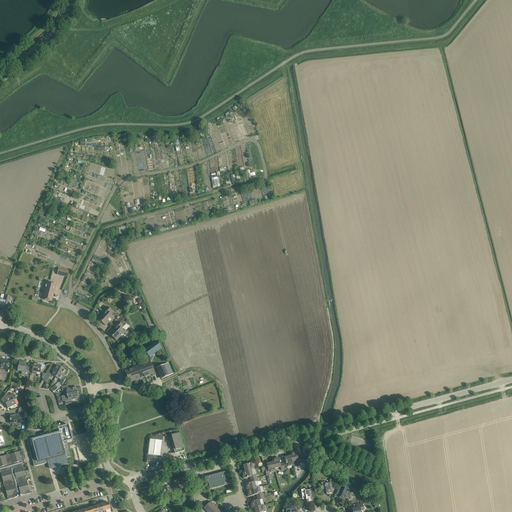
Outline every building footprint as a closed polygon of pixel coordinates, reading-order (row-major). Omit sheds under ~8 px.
[(68,277),(69,270),(59,268),(57,275),(68,277)] [(56,284),(51,283),(45,281),(43,291),(45,292),(43,299),(51,301),(56,284)] [(2,307),(6,309),(7,309),(11,297),(5,295),(4,299),(0,297),(0,305),(2,306),(2,307)] [(105,326),(109,322),(113,317),(110,314),(112,311),(107,307),(102,312),(105,314),(100,320),(101,322),(102,322),(105,326)] [(123,326),(119,323),(123,318),(122,317),(118,321),(116,323),(113,326),(116,329),(111,335),(112,336),(113,337),(116,340),(124,332),(121,329),(123,326)] [(145,350),(148,354),(150,357),(162,348),(157,341),(145,350)] [(0,368),(7,370),(8,366),(9,362),(5,361),(5,359),(0,359),(0,360),(0,368)] [(149,361),(140,365),(145,377),(154,373),(149,361)] [(30,366),(26,366),(27,363),(19,362),(18,371),(23,372),(22,375),(28,376),(30,366)] [(161,378),(173,373),(168,363),(157,368),(161,378)] [(41,370),(43,370),(45,366),(43,365),(42,365),(42,364),(40,364),(37,364),(37,365),(33,364),(32,374),(35,374),(35,373),(40,373),(41,370)] [(49,370),(46,375),(49,377),(51,374),(56,377),(61,368),(56,365),(52,371),(49,370)] [(129,383),(145,377),(140,365),(129,369),(125,371),(129,383)] [(66,371),(61,368),(56,377),(61,380),(59,383),(62,385),(65,379),(62,377),(66,371)] [(65,390),(67,395),(77,392),(76,387),(68,388),(68,385),(61,386),(62,390),(65,390)] [(67,395),(64,396),(65,401),(66,405),(72,403),(71,400),(79,398),(77,392),(67,395)] [(1,401),(5,403),(6,403),(7,406),(6,406),(8,409),(16,405),(14,399),(13,399),(9,396),(6,394),(1,401)] [(26,412),(27,412),(25,407),(19,409),(18,416),(10,415),(10,420),(10,423),(20,424),(21,418),(24,418),(24,412),(26,412)] [(68,445),(70,445),(69,443),(69,441),(67,442),(63,427),(58,428),(58,429),(31,436),(31,435),(26,437),(30,451),(28,452),(29,456),(31,455),(34,466),(35,466),(36,473),(49,469),(50,471),(56,470),(56,467),(61,465),(61,466),(72,463),(70,457),(71,457),(68,445)] [(175,453),(184,451),(179,433),(171,436),(173,442),(172,442),(175,453)] [(150,438),(147,462),(157,459),(157,456),(160,456),(163,436),(159,435),(150,438)] [(351,443),(368,450),(371,442),(354,436),(351,443)] [(0,457),(0,470),(1,470),(2,473),(1,473),(3,482),(4,482),(6,488),(5,488),(7,496),(8,496),(9,499),(8,499),(8,500),(18,497),(18,496),(20,495),(20,496),(30,493),(29,493),(28,490),(29,490),(27,482),(26,482),(24,476),(25,476),(23,467),(22,467),(21,465),(24,464),(24,463),(23,464),(22,461),(25,461),(22,451),(0,457)] [(292,462),(293,465),(293,467),(299,465),(299,464),(302,463),(301,461),(301,457),(298,458),(296,451),(289,453),(290,456),(292,462)] [(293,465),(292,462),(290,456),(284,458),(286,463),(282,464),(284,470),(287,469),(287,467),(293,465)] [(281,470),(284,470),(282,464),(280,464),(278,457),(276,458),(276,457),(273,457),(274,459),(272,459),(273,462),(274,469),(280,467),(281,470)] [(268,469),(265,470),(265,471),(267,476),(270,475),(269,473),(275,472),(274,469),(273,462),(266,464),(268,469)] [(243,465),(245,471),(245,472),(251,470),(254,469),(253,463),(243,465)] [(256,475),(254,469),(251,470),(245,472),(245,471),(242,472),(243,479),(250,477),(251,480),(257,478),(256,475)] [(225,471),(206,476),(209,490),(228,484),(225,471)] [(171,481),(171,485),(175,485),(176,489),(182,488),(181,486),(185,485),(184,478),(171,481)] [(258,478),(257,478),(251,480),(251,482),(245,484),(246,491),(250,490),(256,488),(259,487),(257,481),(258,481),(258,478)] [(334,489),(334,484),(336,484),(335,479),(329,480),(330,483),(325,484),(325,482),(320,483),(321,490),(322,490),(322,492),(326,492),(326,494),(332,493),(331,490),(334,489)] [(355,492),(353,491),(354,489),(349,487),(348,489),(344,487),(344,486),(341,485),(340,487),(337,495),(340,496),(345,499),(346,497),(349,498),(350,496),(351,496),(351,495),(353,496),(354,496),(355,495),(355,493),(355,492)] [(171,492),(170,491),(169,486),(161,488),(163,493),(163,494),(171,492)] [(256,494),(257,497),(263,496),(262,492),(261,493),(259,487),(256,488),(250,490),(246,491),(248,497),(256,494)] [(310,489),(310,490),(305,491),(305,489),(300,490),(301,497),(302,497),(302,499),(306,499),(306,501),(317,500),(315,488),(310,489)] [(251,509),(254,508),(261,506),(264,505),(262,499),(265,498),(264,495),(263,496),(257,497),(258,500),(250,502),(251,509)] [(204,508),(207,511),(209,511),(215,506),(210,502),(204,508)] [(360,511),(361,511),(363,510),(362,503),(349,505),(349,506),(353,505),(354,509),(352,509),(352,511),(360,511)]
